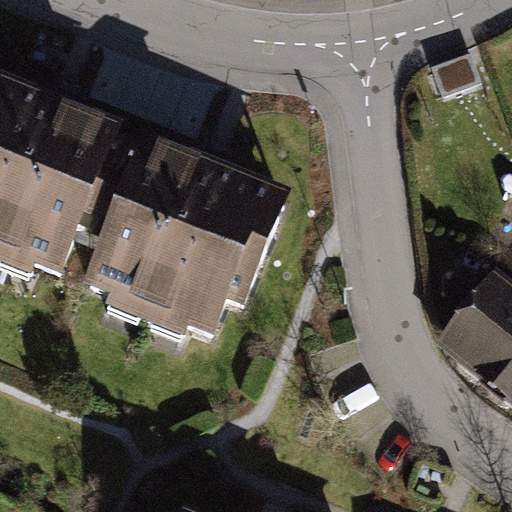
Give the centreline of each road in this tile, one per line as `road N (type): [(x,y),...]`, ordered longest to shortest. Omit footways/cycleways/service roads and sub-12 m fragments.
road 1 (unclassified): [(511,444),(433,384),(393,297),(361,57)]
road 2 (residential): [(102,0),(162,26),(361,57)]
road 3 (residential): [(479,0),(361,57)]
